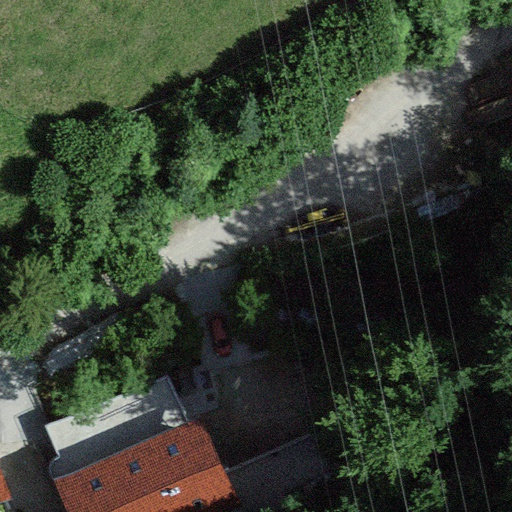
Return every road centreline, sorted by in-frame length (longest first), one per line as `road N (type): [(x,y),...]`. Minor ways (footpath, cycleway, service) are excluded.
road 1 (track): [(266,207),(511,27)]
road 2 (track): [(4,350),(266,207)]
